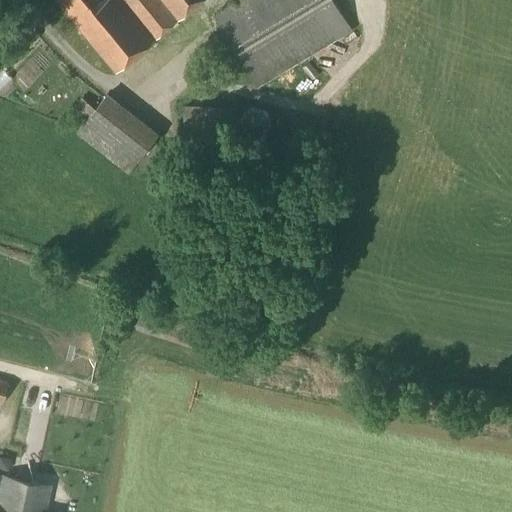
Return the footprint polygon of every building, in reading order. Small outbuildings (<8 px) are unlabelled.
[(201,0),(58,0),(56,2),(116,72),(201,0)] [(256,87),(351,31),(333,0),(238,0),(214,15),(256,87)] [(322,65),(328,81),(349,73),(343,57),(322,65)] [(129,173),(159,133),(108,93),(78,131),(77,133),(129,173)] [(233,146),(234,108),(184,106),(183,144),(233,146)] [(0,455),(0,466),(2,469),(8,470),(11,458),(0,455)] [(0,475),(0,511),(43,511),(49,486),(0,475)]
